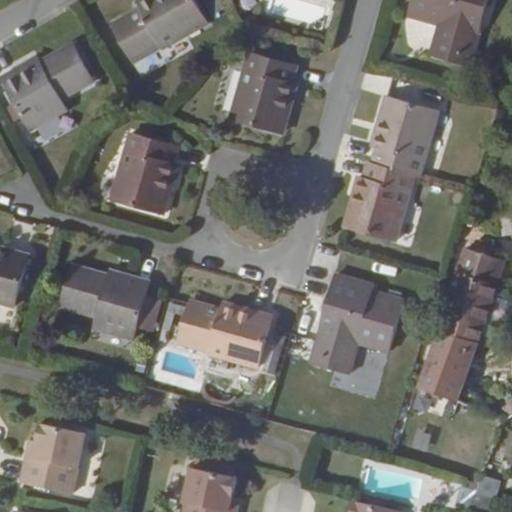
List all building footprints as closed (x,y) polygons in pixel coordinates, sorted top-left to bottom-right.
[(205,24),(192,0),(143,0),(136,5),(138,10),(113,25),(133,62),(160,46),(161,49),(205,24)] [(334,0),(261,0),(257,16),(325,36),(334,0)] [(487,0),(414,0),(409,21),(438,29),(430,56),(461,64),(465,45),(474,48),(479,32),(473,30),(479,6),(485,8),(487,0)] [(479,32),(485,8),(479,6),(473,30),(479,32)] [(465,45),(461,64),(469,67),(474,48),(465,45)] [(28,130),(58,114),(53,102),(60,98),(89,83),(71,47),(41,64),(37,59),(1,79),(28,130)] [(293,79),(297,63),(252,51),(233,115),(284,129),(298,80),(293,79)] [(53,102),(58,114),(67,110),(60,98),(53,102)] [(388,99),(382,120),(388,121),(378,152),(374,166),(414,177),(418,179),(438,113),(388,99)] [(388,121),(382,120),(373,150),(378,152),(388,121)] [(162,214),(169,192),(163,190),(171,163),(175,148),(129,135),(111,200),(162,214)] [(163,190),(169,192),(177,165),(171,163),(163,190)] [(414,177),(374,166),(368,165),(365,179),(358,208),(352,206),(346,228),(395,242),(414,177)] [(359,177),(352,206),(358,208),(365,179),(359,177)] [(0,303),(14,308),(28,257),(0,249),(0,303)] [(469,265),(451,322),(489,334),(507,278),(469,265)] [(62,307),(96,316),(104,319),(101,331),(132,340),(148,283),(108,271),(106,278),(73,269),(62,307)] [(401,307),(373,299),(362,295),(363,286),(338,279),(330,306),(337,307),(331,331),(324,330),(320,345),(330,349),(325,368),(351,376),(360,346),(387,354),(401,307)] [(362,295),(373,299),(375,289),(363,286),(362,295)] [(258,369),(272,318),(223,305),(221,312),(192,304),(180,344),(210,352),(209,355),(258,369)] [(337,307),(330,306),(324,330),(331,331),(337,307)] [(104,319),(96,316),(93,329),(101,331),(104,319)] [(489,334),(451,322),(432,382),(464,392),(507,408),(510,399),(493,393),(493,389),(474,381),(489,334)] [(314,365),(325,368),(330,349),(320,345),(314,365)] [(38,450),(30,448),(24,482),(76,492),(90,429),(44,421),(40,440),(38,450)] [(33,438),(30,448),(38,450),(40,440),(33,438)] [(239,504),(241,494),(244,474),(197,465),(189,511),(243,511),(245,506),(239,504)] [(357,511),(411,511),(413,502),(364,492),(361,510),(358,510),(357,511)] [(247,494),(241,494),(239,504),(245,506),(247,494)]
